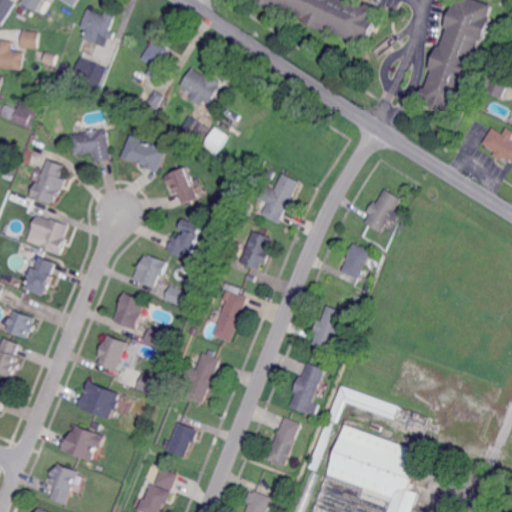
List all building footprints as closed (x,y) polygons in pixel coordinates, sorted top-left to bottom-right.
[(3,25),(0,23),(0,0),(14,0),(18,2),(3,25)] [(43,0),(38,10),(23,2),(24,0),(43,0)] [(353,0),(367,6),(368,4),(379,9),(375,18),(379,19),(370,40),(365,38),(361,48),(351,43),(352,39),(326,28),(325,30),(304,21),(305,17),(279,6),(278,9),(258,0),(353,0)] [(479,0),(495,6),(491,17),(493,18),(485,41),(482,40),(475,58),(479,60),(470,85),(466,83),(460,101),(463,102),(459,112),(451,109),(450,114),(428,106),(430,101),(422,98),(426,87),(428,89),(435,70),(432,69),(441,46),(444,47),(451,29),(448,28),(457,4),(459,5),(460,0),(479,0)] [(22,13),(17,10),(21,5),(25,8),(22,13)] [(106,14),(108,9),(117,13),(111,30),(116,32),(114,38),(102,34),(99,43),(85,37),(89,29),(83,26),(90,8),(106,14)] [(39,49),(22,47),(24,29),(41,31),(39,49)] [(24,70),(0,66),(0,38),(15,41),(14,50),(27,52),(24,70)] [(158,82),(148,75),(154,66),(143,59),(154,43),(175,57),(158,82)] [(56,71),(44,68),(48,52),(60,56),(56,71)] [(100,89),(82,81),(84,76),(82,74),(80,79),(74,77),(76,73),(74,72),(80,56),(108,68),(100,89)] [(68,75),(60,73),(63,65),(70,67),(68,75)] [(208,76),(210,73),(223,81),(220,85),(223,86),(211,104),(206,101),(203,106),(191,98),(194,93),(183,85),(194,67),(208,76)] [(502,99),(488,91),(481,87),(489,71),(511,82),(502,99)] [(64,89),(56,86),(58,79),(66,81),(64,89)] [(158,109),(148,103),(156,89),(166,96),(158,109)] [(33,126),(28,125),(28,126),(13,120),(14,119),(3,115),(8,104),(18,109),(21,100),(40,108),(33,126)] [(179,129),(172,124),(179,113),(186,118),(179,129)] [(204,142),(190,134),(199,119),(213,128),(204,142)] [(229,134),(217,154),(204,146),(217,126),(229,134)] [(112,158),(96,161),(94,151),(82,153),(82,152),(76,153),(72,134),(108,127),(109,137),(112,158)] [(505,133),(509,127),(511,128),(511,160),(506,157),(504,161),(495,155),(498,151),(485,143),(495,127),(505,133)] [(158,170),(145,164),(145,163),(124,155),(132,134),(167,148),(158,170)] [(16,159),(7,154),(10,149),(19,153),(16,159)] [(62,190),(60,190),(56,201),(52,200),(52,201),(33,194),(38,180),(41,181),(50,158),(65,164),(61,175),(66,178),(62,190)] [(199,187),(197,188),(201,198),(186,205),(181,194),(180,191),(178,192),(175,187),(173,187),(168,176),(191,167),(199,187)] [(11,180),(4,177),(6,172),(14,175),(11,180)] [(293,196),(297,199),(291,210),(287,208),(280,222),(263,213),(269,202),(262,198),(268,185),(276,189),(284,172),(301,181),(293,196)] [(396,209),(403,214),(398,222),(391,218),(383,231),(367,221),(372,214),(369,212),(376,200),(379,202),(388,188),(403,198),(396,209)] [(51,219),(52,217),(69,224),(64,236),(66,237),(60,252),(41,245),(46,232),(33,227),(38,214),(51,219)] [(193,251),(185,248),(183,255),(167,249),(173,235),(180,238),(182,233),(185,233),(186,229),(181,227),(184,217),(203,225),(193,251)] [(267,264),(263,262),(261,269),(242,262),(254,229),(274,237),(269,250),(272,252),(267,264)] [(359,278),(343,270),(348,259),(346,258),(354,242),(372,251),(359,278)] [(46,293),(29,286),(41,256),(56,262),(52,273),(54,274),(46,293)] [(168,263),(163,276),(159,274),(155,287),(135,279),(138,270),(140,270),(145,257),(148,258),(149,256),(168,263)] [(370,292),(364,291),(367,283),(372,285),(370,292)] [(179,305),(165,299),(170,286),(185,291),(179,305)] [(136,327),(116,319),(122,303),(121,302),(125,291),(146,300),(142,310),(143,311),(136,327)] [(242,328),(238,327),(232,342),(215,336),(232,291),(249,298),(243,315),(247,316),(242,328)] [(341,325),(348,328),(344,338),(337,335),(331,349),(314,343),(318,332),(315,331),(319,319),(323,320),(329,305),(346,311),(341,325)] [(33,330),(30,329),(28,336),(8,328),(15,309),(35,316),(33,321),(36,322),(33,330)] [(158,346),(145,342),(151,327),(163,331),(158,346)] [(196,335),(191,333),(194,327),(199,329),(196,335)] [(129,343),(119,371),(102,364),(104,359),(100,357),(106,342),(107,342),(110,336),(129,343)] [(18,368),(16,368),(13,375),(0,370),(0,352),(6,337),(21,343),(16,354),(20,355),(18,361),(21,362),(18,368)] [(217,374),(220,375),(214,391),(211,389),(205,403),(188,396),(194,382),(185,378),(190,366),(198,370),(205,353),(223,360),(217,374)] [(310,414),(292,407),(297,393),(294,392),(301,376),(303,376),(309,362),(327,370),(310,414)] [(153,395),(137,389),(144,373),(159,380),(153,395)] [(118,398),(121,399),(117,410),(115,409),(111,418),(81,406),(86,392),(91,394),(92,390),(86,388),(89,380),(120,392),(118,398)] [(401,408),(397,420),(348,402),(340,424),(337,423),(319,472),(310,469),(328,419),(331,420),(343,386),(401,408)] [(297,439),(286,467),(267,459),(274,443),(275,443),(280,432),(282,432),(288,417),(304,423),(297,439)] [(196,442),(193,441),(187,457),(170,450),(181,421),(201,429),(196,442)] [(107,434),(102,446),(98,445),(93,459),(62,447),(67,433),(71,435),(73,429),(76,430),(78,424),(107,434)] [(315,511),(347,425),(424,453),(411,490),(420,493),(415,508),(426,511),(315,511)] [(169,447),(163,444),(166,437),(172,440),(169,447)] [(80,471),(66,505),(51,498),(56,485),(51,483),(53,477),(51,476),(55,468),(57,469),(60,463),(80,471)] [(172,488),(157,482),(163,466),(178,472),(172,488)] [(304,511),(295,511),(310,470),(318,473),(304,511)] [(168,503),(165,502),(160,511),(148,511),(140,509),(145,497),(147,498),(153,483),(173,490),(168,503)] [(273,497),(267,511),(247,511),(251,503),(247,501),(251,491),(255,492),(256,490),(273,497)] [(511,511),(495,511),(496,509),(499,510),(505,494),(511,496),(511,511)]
